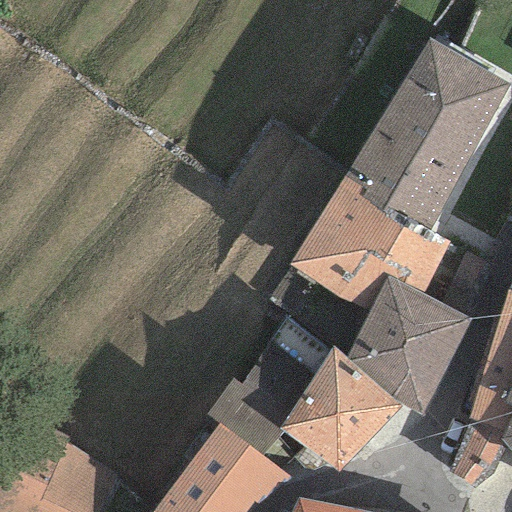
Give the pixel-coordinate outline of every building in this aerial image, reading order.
[(505,84),(426,38),(342,177),(360,187),(354,195),(427,232),(505,84)] [(360,187),(342,177),(286,266),(338,299),(367,312),(384,277),(420,295),(447,243),(427,232),(354,195),(360,187)] [(420,295),(384,277),(367,312),(344,358),(399,406),(420,417),(467,320),(420,295)] [(511,292),(506,291),(466,420),(501,432),(511,408),(511,292)] [(203,416),(215,424),(259,456),(283,431),(335,474),(399,406),(344,358),(330,347),(325,352),(282,320),(239,384),(231,379),(203,416)] [(511,408),(501,432),(498,440),(504,446),(511,456),(511,408)] [(66,438),(20,417),(0,460),(0,511),(96,511),(116,468),(64,444),(66,438)] [(501,432),(466,420),(446,473),(472,489),(491,472),(504,446),(498,440),(501,432)] [(259,456),(215,424),(148,511),(246,511),(253,503),(263,510),(287,478),(259,456)] [(359,511),(295,499),(288,511),(359,511)]
